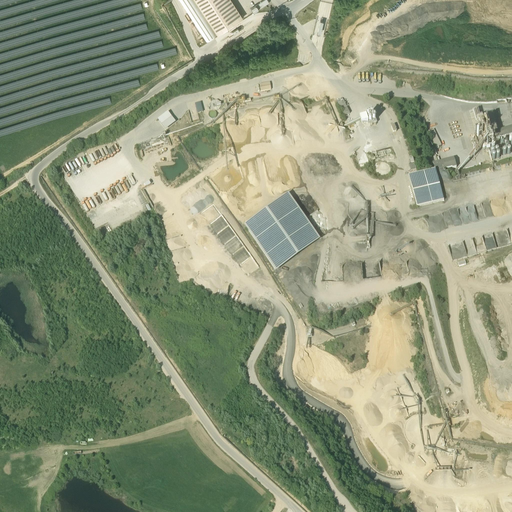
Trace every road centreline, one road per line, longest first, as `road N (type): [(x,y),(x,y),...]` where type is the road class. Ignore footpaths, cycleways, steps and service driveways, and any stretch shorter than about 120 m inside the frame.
road 1 (track): [(473,374),(458,372),(434,286),(388,297),(368,292),(329,309),(324,302),(333,205),(344,177),(386,190),(398,184),(410,237),(440,241)]
road 2 (unknown): [(323,67),(197,95),(151,121),(139,150),(174,205)]
road 3 (unknown): [(174,205),(195,238),(260,295),(257,377),(294,429)]
road 4 (track): [(511,222),(440,241),(473,374)]
road 5 (track): [(511,96),(351,95),(323,67)]
road 6 (unknown): [(296,153),(372,183),(395,171),(395,127),(368,94)]
road 7 (unknown): [(255,151),(273,198),(307,183),(296,153)]
